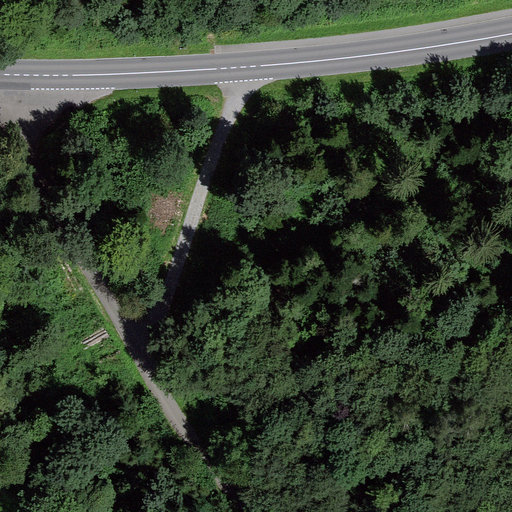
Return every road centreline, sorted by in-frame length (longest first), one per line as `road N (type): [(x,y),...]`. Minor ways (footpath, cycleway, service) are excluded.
road 1 (secondary): [(511,33),(244,67),(0,72)]
road 2 (track): [(150,363),(244,67)]
